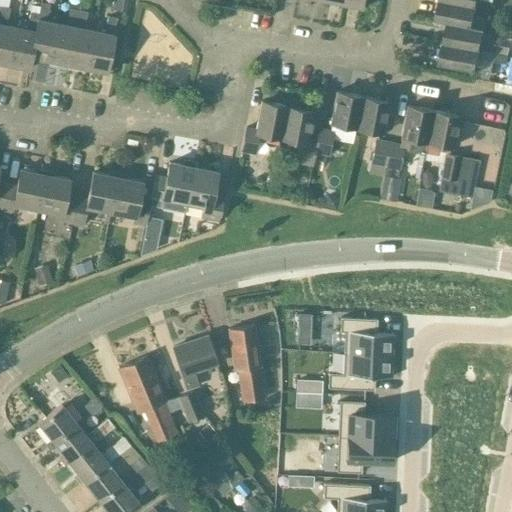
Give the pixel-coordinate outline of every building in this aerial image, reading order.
[(344,0),(344,5),(363,9),(365,0),(344,0)] [(437,0),(433,20),(445,23),(445,22),(471,27),(473,16),(489,19),(491,10),(440,0),(437,0)] [(440,0),(491,10),(493,1),(486,0),(440,0)] [(30,58),(48,62),(56,24),(46,21),(49,4),(41,3),(40,7),(38,15),(29,58),(30,58)] [(0,63),(8,65),(16,28),(6,26),(9,8),(0,5),(0,63)] [(48,62),(67,66),(78,10),(70,8),(66,26),(56,24),(48,62)] [(67,66),(86,70),(94,32),(84,29),(88,12),(78,10),(67,66)] [(28,69),(30,58),(29,58),(38,15),(30,13),(26,30),(16,28),(8,65),(28,69)] [(86,70),(106,73),(114,36),(117,18),(107,16),(104,34),(94,32),(86,70)] [(445,23),(441,43),(495,53),(497,44),(483,42),(485,30),(471,27),(445,22),(445,23)] [(437,64),(475,72),(477,59),(493,62),(495,53),(441,43),(437,64)] [(493,91),(511,95),(511,94),(511,84),(495,82),(493,91)] [(329,123),(356,128),(362,97),(335,92),(329,123)] [(356,128),(381,133),(387,102),(362,97),(356,128)] [(259,133),(280,138),(287,106),(261,101),(255,129),(245,127),(240,150),(255,153),(259,133)] [(385,168),(401,171),(405,152),(424,156),(427,142),(433,111),(407,105),(399,144),(390,143),(385,168)] [(306,140),(312,111),(287,106),(280,138),(302,142),(298,162),(312,165),(315,152),(317,142),(306,140)] [(433,111),(427,142),(452,147),(458,116),(433,111)] [(334,131),(319,128),(317,142),(315,152),(329,155),(334,131)] [(369,165),(385,168),(390,143),(374,139),(369,165)] [(472,199),(470,209),(484,203),(487,190),(473,187),(479,160),(444,153),(442,164),(437,193),(472,199)] [(185,203),(192,167),(169,163),(166,176),(154,174),(152,184),(148,207),(161,209),(162,207),(183,211),(185,203)] [(216,172),(192,167),(183,211),(184,211),(186,203),(203,206),(200,218),(219,222),(225,192),(212,190),(216,172)] [(37,210),(44,175),(19,169),(16,186),(5,183),(0,208),(0,209),(14,212),(15,206),(37,210)] [(71,224),(83,226),(86,208),(110,213),(117,177),(91,172),(86,199),(76,197),(71,224)] [(60,223),(71,224),(76,197),(65,195),(69,179),(44,175),(37,210),(61,215),(60,223)] [(117,177),(110,213),(134,218),(133,224),(144,226),(148,207),(152,184),(117,177)] [(431,191),(418,189),(415,206),(431,209),(434,194),(431,191)] [(142,239),(139,254),(140,255),(156,250),(157,243),(142,239)] [(297,312),(296,341),(310,341),(311,313),(297,312)] [(340,317),(340,331),(348,331),(347,352),(391,355),(392,337),(392,333),(376,332),(376,325),(376,318),(363,318),(340,317)] [(236,370),(241,402),(264,398),(259,366),(253,326),(228,329),(234,371),(236,370)] [(182,375),(186,389),(199,385),(194,371),(216,364),(207,336),(173,347),(182,375)] [(338,373),(337,387),(364,388),(373,389),(374,382),(374,375),(390,376),(390,370),(391,355),(347,352),(346,374),(338,373)] [(143,410),(156,441),(177,431),(165,401),(146,356),(118,368),(137,413),(143,410)] [(296,379),(295,392),(321,392),(322,380),(296,379)] [(177,396),(188,422),(205,415),(194,389),(177,396)] [(295,392),(295,407),(321,407),(321,392),(295,392)] [(103,405),(95,396),(82,407),(90,416),(103,405)] [(339,400),(339,413),(347,413),(346,436),(391,438),(392,415),(368,414),(363,414),(363,407),(363,401),(339,400)] [(37,422),(53,442),(77,424),(61,404),(37,422)] [(53,442),(68,462),(92,443),(114,426),(107,417),(85,435),(77,424),(53,442)] [(92,443),(68,462),(83,481),(107,463),(107,462),(130,444),(124,436),(100,454),(92,443)] [(337,458),(336,470),(356,471),(360,472),(361,466),(361,459),(367,459),(390,460),(391,438),(346,436),(346,458),(337,458)] [(147,464),(140,456),(128,466),(134,475),(147,464)] [(226,457),(205,475),(216,488),(219,486),(226,494),(244,478),(226,457)] [(83,481),(98,500),(122,482),(107,463),(83,481)] [(163,480),(156,471),(143,482),(149,491),(163,480)] [(300,475),(299,486),(308,487),(309,475),(300,475)] [(98,500),(107,511),(122,511),(137,501),(122,482),(98,500)] [(333,483),(333,497),(341,497),(340,511),(384,511),(385,504),(385,499),(369,498),(369,493),(369,484),(356,484),(333,483)]
